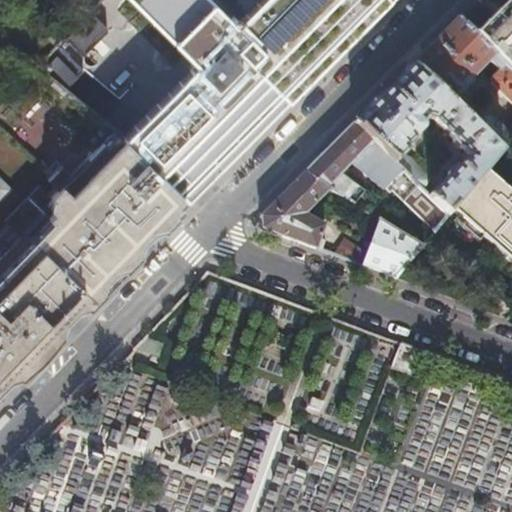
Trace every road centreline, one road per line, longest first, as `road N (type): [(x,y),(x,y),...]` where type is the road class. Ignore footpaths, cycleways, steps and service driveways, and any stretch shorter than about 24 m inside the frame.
road 1 (residential): [(511,351),(207,230)]
road 2 (residential): [(427,0),(207,230)]
road 3 (residential): [(207,230),(0,447)]
